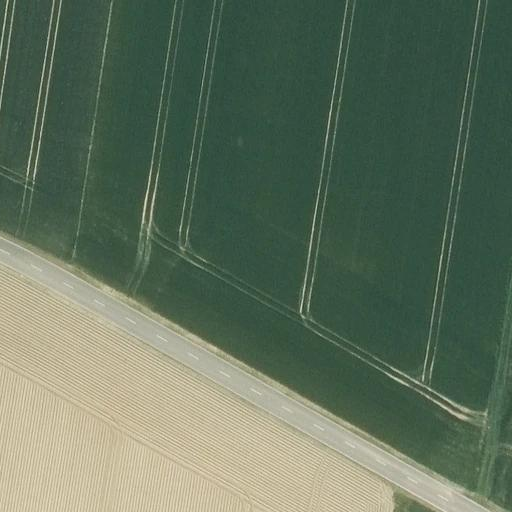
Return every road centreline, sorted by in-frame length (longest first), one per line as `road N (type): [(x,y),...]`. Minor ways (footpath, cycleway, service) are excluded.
road 1 (unclassified): [(463,511),(0,257)]
road 2 (track): [(511,331),(485,511)]
